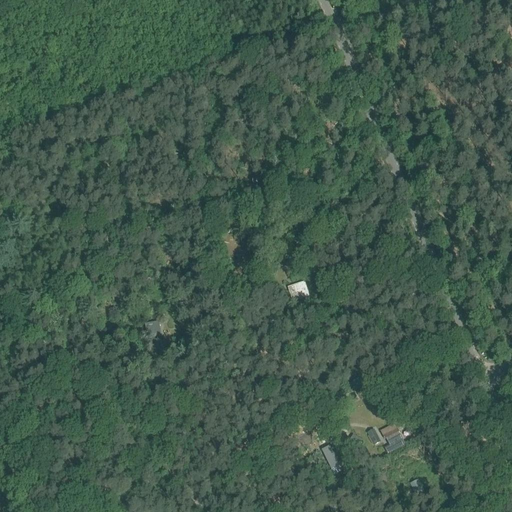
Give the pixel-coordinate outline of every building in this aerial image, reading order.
[(288,288),(292,302),(309,296),(305,282),(288,288)] [(79,316),(71,332),(78,336),(86,320),(79,316)] [(158,323),(146,326),(148,337),(160,335),(158,323)] [(336,379),(325,383),(328,391),(339,387),(336,379)] [(397,430),(383,437),(384,439),(386,438),(390,446),(385,449),(388,453),(404,444),(397,430)] [(380,441),(375,432),(370,434),(376,444),(380,441)] [(348,444),(340,447),(345,460),(353,456),(348,444)] [(350,477),(343,480),(345,485),(352,482),(350,477)] [(411,484),(416,495),(418,499),(425,495),(418,481),(411,484)]
